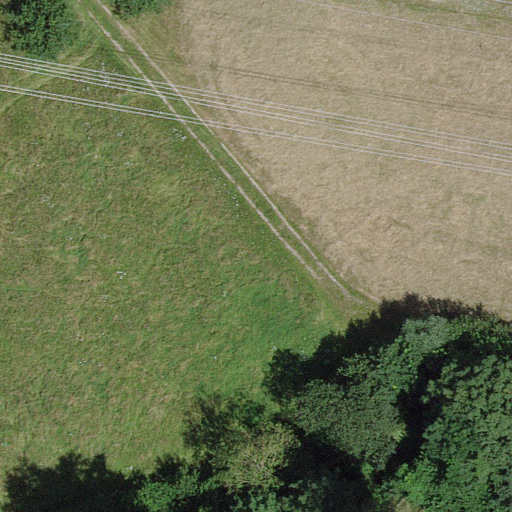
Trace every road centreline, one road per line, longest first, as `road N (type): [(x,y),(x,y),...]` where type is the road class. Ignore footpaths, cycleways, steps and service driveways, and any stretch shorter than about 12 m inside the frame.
road 1 (track): [(511,378),(332,299),(77,0)]
road 2 (track): [(332,299),(359,330),(351,360),(308,415),(85,511)]
